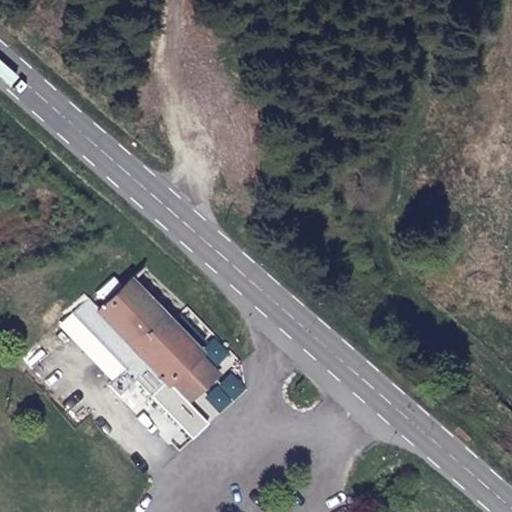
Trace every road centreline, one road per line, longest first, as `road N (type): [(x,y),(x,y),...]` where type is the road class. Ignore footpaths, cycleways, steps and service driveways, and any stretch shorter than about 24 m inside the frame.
road 1 (primary): [(0,57),(511,510)]
road 2 (track): [(196,0),(178,101),(206,241)]
